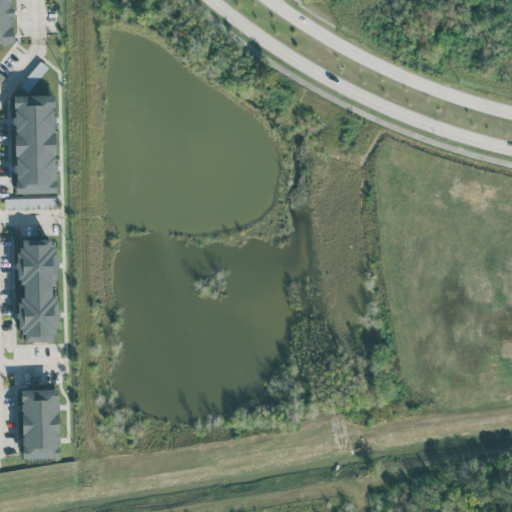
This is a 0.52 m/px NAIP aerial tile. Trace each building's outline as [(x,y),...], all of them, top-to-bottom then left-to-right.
[(0,0),(11,0),(12,7),(13,8),(13,14),(12,15),(13,31),(14,39),(12,38),(13,42),(7,42),(7,44),(3,44),(2,43),(0,43),(0,0)] [(13,95),(52,94),(53,115),(55,116),(55,122),(53,123),(53,132),(54,132),(54,154),(51,154),(51,157),(54,157),(54,163),(56,163),(56,170),(54,171),(54,179),(55,179),(56,193),(14,194),(14,180),(17,180),(17,179),(15,179),(15,172),(13,172),(12,164),(15,164),(14,157),(16,157),(16,155),(14,155),(13,133),(15,132),(15,131),(14,131),(14,124),(11,124),(11,116),(14,116),(14,109),(15,109),(15,108),(13,108),(13,95)] [(4,198),(4,209),(56,207),(56,197),(4,198)] [(52,340),(52,334),(57,329),(57,300),(51,294),(50,283),(57,276),(56,252),(50,246),(50,238),(21,239),(21,246),(15,252),(16,278),(22,284),(23,296),(17,302),(17,328),(24,334),(24,341),(52,340)] [(59,457),(57,389),(20,390),(22,458),(59,457)]
